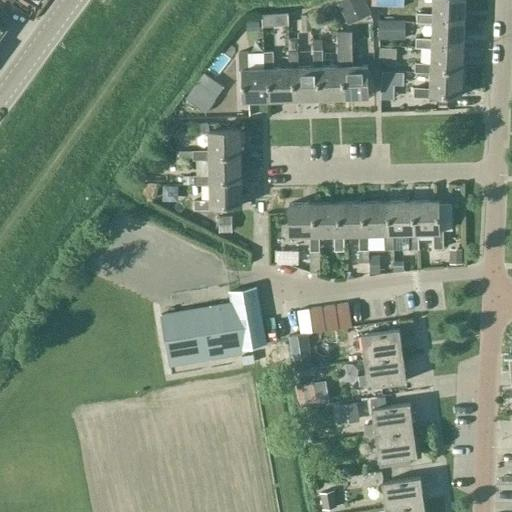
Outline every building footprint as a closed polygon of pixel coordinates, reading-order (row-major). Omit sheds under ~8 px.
[(416,22),(433,23),(464,24),(464,0),(433,0),(433,13),(417,13),(416,22)] [(337,19),(336,7),(323,8),(324,20),(337,19)] [(274,14),(262,14),(262,26),(274,25),(274,14)] [(372,35),(372,15),(356,15),(356,35),(372,35)] [(464,24),(433,23),(432,38),(416,38),(415,47),(432,48),(463,49),(464,24)] [(312,50),(313,66),(317,66),(318,98),(342,97),(342,65),(338,65),(322,66),(322,49),(321,49),(321,39),(312,39),(313,50),(312,50)] [(396,47),(379,47),(379,58),(396,58),(396,47)] [(463,49),(432,48),(431,63),(415,62),(414,72),(431,72),(462,74),(463,49)] [(337,49),(338,65),(342,65),(342,97),(368,96),(367,64),(347,65),(347,49),(337,49)] [(292,67),(293,98),(318,98),(317,66),(313,66),(298,66),(297,50),(288,50),(288,67),(292,67)] [(268,99),(293,98),(292,67),(288,67),(273,67),(272,51),(263,51),(263,55),(264,68),(267,68),(268,99)] [(264,68),(263,55),(248,56),(248,52),(238,52),(239,70),(242,70),(243,100),(268,99),(267,68),(264,68)] [(203,72),(184,97),(204,112),(223,86),(203,72)] [(461,95),(462,74),(431,72),(430,88),(414,87),(413,96),(431,97),(430,108),(453,108),(453,95),(461,95)] [(209,155),(240,155),(240,129),(209,130),(209,150),(192,150),(193,160),(209,159),(209,155)] [(241,179),(240,155),(209,155),(209,159),(209,175),(193,175),(193,184),(210,184),(210,180),(241,179)] [(210,180),(210,184),(210,199),(194,200),(194,209),(211,209),(211,206),(241,205),(241,179),(210,180)] [(439,200),(413,201),(414,232),(417,232),(433,232),(433,248),(443,248),(442,231),(439,231),(439,200)] [(388,201),(364,202),(364,233),(368,233),(383,233),(384,249),(393,249),(393,232),(389,233),(388,201)] [(414,232),(413,201),(388,201),(389,233),(393,232),(408,232),(408,249),(418,248),(417,232),(414,232)] [(340,234),(339,202),(314,203),(315,234),(319,234),(334,234),(334,250),(344,250),(343,233),(340,234)] [(364,233),(364,202),(339,202),(340,234),(343,233),(359,233),(359,261),(368,261),(368,233),(364,233)] [(319,250),(319,234),(315,234),(314,203),(289,203),(289,235),(309,234),(310,271),(319,271),(319,250)] [(232,231),(232,215),(219,215),(220,232),(232,231)] [(462,263),(462,248),(449,248),(449,263),(462,263)] [(266,344),(257,291),(256,287),(230,291),(229,291),(231,302),(160,314),(167,355),(238,343),(239,349),(266,344)] [(335,304),(339,328),(351,326),(348,302),(335,304)] [(323,306),(326,330),(339,328),(335,304),(323,306)] [(310,308),(313,332),(326,330),(323,306),(310,308)] [(313,332),(310,308),(297,310),(300,334),(313,332)] [(361,335),(365,366),(404,361),(399,329),(361,335)] [(365,366),(370,397),(408,392),(404,361),(365,366)] [(370,397),(374,428),(412,423),(408,392),(370,397)] [(359,420),(356,401),(335,404),(338,423),(359,420)] [(412,423),(374,428),(378,460),(417,454),(412,423)] [(385,510),(424,504),(420,479),(382,485),(385,510)] [(336,506),(333,489),(320,492),(323,509),(336,506)]
